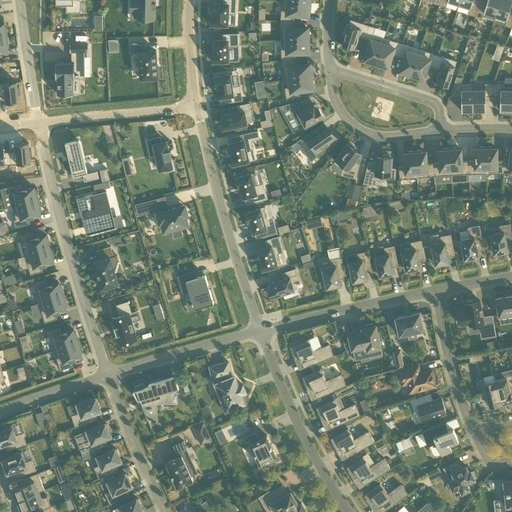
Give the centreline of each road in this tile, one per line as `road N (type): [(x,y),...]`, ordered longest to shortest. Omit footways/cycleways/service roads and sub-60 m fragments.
road 1 (residential): [(40,124),(109,375)]
road 2 (residential): [(197,108),(261,330)]
road 3 (residential): [(349,511),(305,439),(261,330)]
road 4 (residential): [(261,330),(436,291)]
road 5 (residential): [(109,375),(261,330)]
road 6 (residential): [(40,124),(197,108)]
road 7 (residential): [(330,70),(333,98),(353,126),(389,136),(443,131)]
road 8 (residential): [(109,375),(165,511)]
road 9 (residential): [(474,432),(436,291)]
road 10 (residential): [(330,70),(428,101),(443,131)]
road 11 (residential): [(19,0),(40,124)]
